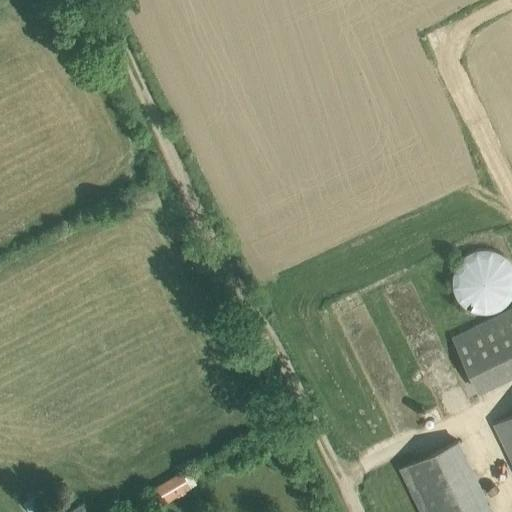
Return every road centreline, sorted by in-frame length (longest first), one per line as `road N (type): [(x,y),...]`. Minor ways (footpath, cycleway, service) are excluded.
road 1 (track): [(103,0),(223,256),(360,511)]
road 2 (track): [(511,1),(442,37),(511,195)]
road 3 (track): [(511,395),(342,476)]
